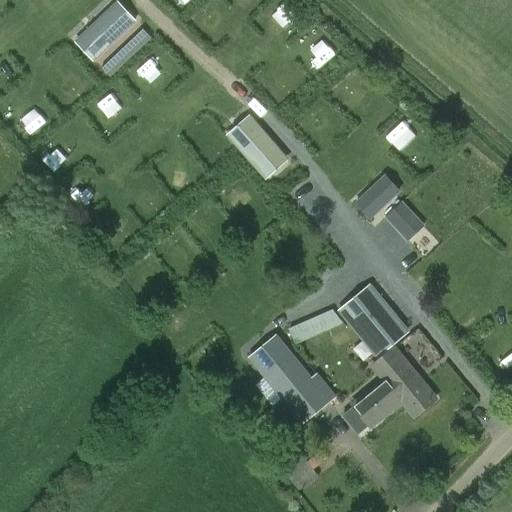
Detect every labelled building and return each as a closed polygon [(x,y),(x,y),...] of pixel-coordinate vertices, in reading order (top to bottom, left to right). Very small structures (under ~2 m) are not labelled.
[(136,21),(117,1),(74,41),(93,62),(136,21)] [(226,135),(265,179),(288,159),(249,115),(226,135)] [(365,222),(389,201),(375,186),(351,207),(365,222)] [(424,226),(402,201),(385,216),(407,241),(424,226)] [(408,331),(369,284),(339,308),(377,355),(408,331)] [(337,308),(291,326),(297,341),(343,323),(337,308)] [(249,358),(261,373),(303,424),(335,397),(319,377),(313,380),(277,335),(249,358)] [(437,400),(395,349),(377,363),(388,376),(352,405),(371,427),(401,402),(414,418),(437,400)] [(323,435),(312,421),(304,427),(301,423),(283,438),(291,447),(295,444),(298,449),(306,443),(308,446),(323,435)]
